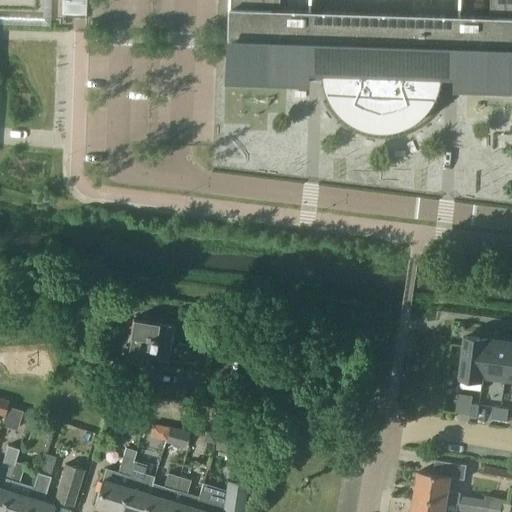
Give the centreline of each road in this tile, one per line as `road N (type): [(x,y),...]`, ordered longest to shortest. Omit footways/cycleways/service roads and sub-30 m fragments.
road 1 (residential): [(116,160),(131,172),(511,219)]
road 2 (residential): [(511,443),(431,430),(384,433)]
